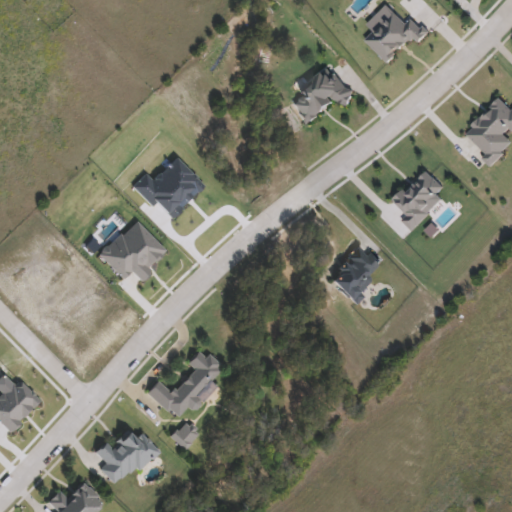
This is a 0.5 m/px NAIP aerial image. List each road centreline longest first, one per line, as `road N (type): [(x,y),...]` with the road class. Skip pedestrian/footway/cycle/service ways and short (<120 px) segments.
road 1 (residential): [(511,10),(425,100),(198,283),(0,499)]
road 2 (residential): [(91,397),(0,307)]
